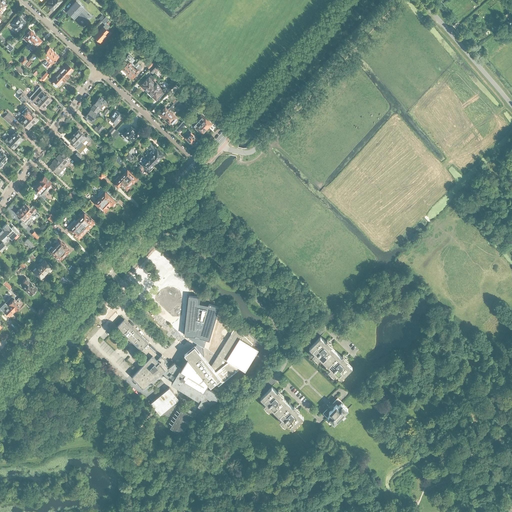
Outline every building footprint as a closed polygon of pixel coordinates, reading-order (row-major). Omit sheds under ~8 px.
[(55,7),(55,6),(57,7),(58,6),(58,5),(58,4),(58,3),(60,0),(50,0),(49,1),(50,2),(48,4),(49,5),(48,5),(49,6),(49,8),(51,8),(52,8),(53,9),(55,6),(55,7)] [(84,8),(76,1),(66,11),(74,18),(78,14),(87,22),(92,16),(83,8),(84,8)] [(15,19),(10,24),(11,25),(13,26),(17,30),(25,21),(19,16),(16,19),(15,19)] [(108,32),(106,29),(109,26),(106,22),(109,19),(106,16),(101,21),(105,24),(103,27),(94,36),(101,43),(104,39),(103,38),(108,32)] [(29,42),(36,35),(30,30),(23,37),(24,37),(22,39),(25,41),(26,40),(29,42)] [(32,50),(34,47),(35,47),(41,40),(36,35),(29,42),(32,45),(30,47),(32,50)] [(137,46),(134,44),(132,42),(127,47),(129,49),(129,50),(132,52),(137,46)] [(5,47),(10,52),(14,47),(9,43),(5,47)] [(46,60),(54,51),(49,47),(38,58),(40,60),(43,57),(46,60)] [(48,67),(50,64),(59,56),(54,51),(46,60),(48,63),(46,65),(48,67)] [(130,61),(132,58),(128,54),(123,59),(124,60),(120,64),(124,67),(122,68),(128,73),(133,67),(131,64),(132,63),(130,61)] [(150,69),(155,63),(152,60),(147,66),(150,69)] [(55,68),(58,70),(59,71),(67,78),(70,76),(68,75),(73,69),(67,63),(64,67),(63,66),(61,68),(58,65),(55,68)] [(159,67),(155,63),(149,70),(153,73),(159,67)] [(14,67),(21,73),(23,70),(17,64),(14,67)] [(128,73),(133,78),(135,75),(136,76),(138,73),(138,72),(140,70),(137,68),(136,69),(133,67),(128,73)] [(58,85),(63,80),(64,81),(67,78),(59,71),(55,75),(55,76),(52,80),(51,82),(53,84),(52,84),(55,87),(58,85)] [(42,82),(47,77),(48,76),(45,73),(41,78),(40,79),(42,82)] [(147,80),(144,83),(142,85),(143,86),(142,87),(147,92),(148,91),(149,92),(157,83),(154,80),(155,78),(151,75),(147,80)] [(153,97),(156,100),(164,91),(160,87),(161,86),(157,83),(149,92),(154,96),(153,97)] [(40,86),(34,92),(47,104),(50,101),(50,100),(51,99),(50,97),(46,93),(44,92),(45,91),(40,86)] [(20,95),(26,100),(28,98),(22,92),(20,95)] [(34,92),(29,97),(31,98),(30,99),(35,104),(36,103),(40,107),(42,108),(44,106),(45,107),(47,104),(34,92)] [(181,104),(186,98),(189,101),(193,97),(189,93),(185,97),(184,98),(184,97),(180,102),(181,104)] [(180,102),(184,97),(181,94),(176,100),(175,99),(173,101),(174,103),(168,109),(164,105),(161,109),(161,110),(162,111),(160,113),(160,114),(162,116),(165,118),(171,112),(176,106),(180,102)] [(23,103),(26,100),(20,95),(18,97),(23,103)] [(93,106),(99,110),(101,107),(101,108),(104,104),(105,105),(108,101),(100,96),(93,106)] [(186,108),(180,102),(176,106),(182,111),(186,108)] [(96,113),(99,110),(93,106),(86,117),(93,122),(96,119),(94,118),(97,114),(96,113)] [(32,113),(31,113),(29,110),(27,112),(28,113),(25,116),(33,124),(36,121),(35,120),(37,118),(35,117),(36,116),(32,113)] [(122,115),(116,110),(112,116),(113,117),(111,119),(116,123),(122,115)] [(6,115),(11,120),(14,118),(8,112),(6,115)] [(178,119),(176,117),(176,116),(171,112),(165,118),(167,120),(167,121),(169,123),(170,122),(170,123),(170,122),(173,124),(178,119)] [(212,124),(212,123),(206,117),(205,117),(202,114),(197,119),(199,120),(207,128),(210,126),(212,124)] [(30,127),(33,124),(25,116),(23,119),(21,118),(19,120),(22,123),(26,127),(26,126),(28,128),(30,126),(30,127)] [(205,131),(207,128),(199,120),(197,122),(196,122),(194,125),(202,133),(203,133),(205,131)] [(186,123),(184,121),(176,129),(178,131),(186,123)] [(101,124),(97,128),(96,126),(94,129),(99,133),(104,126),(101,124)] [(122,136),(127,141),(131,137),(132,138),(134,138),(136,136),(136,134),(135,133),(137,131),(131,126),(126,131),(124,129),(119,134),(121,137),(122,136)] [(74,134),(84,143),(87,140),(88,141),(91,138),(87,134),(86,136),(79,129),(74,134)] [(192,144),(193,143),(194,143),(195,142),(195,141),(197,138),(193,134),(194,134),(189,129),(184,135),(186,138),(185,138),(188,140),(192,144)] [(17,133),(15,131),(15,130),(13,133),(11,136),(19,143),(21,141),(21,140),(23,138),(21,136),(17,133)] [(19,143),(11,136),(8,133),(5,136),(6,136),(4,138),(7,141),(6,141),(8,143),(12,146),(14,148),(15,146),(16,146),(19,143)] [(79,147),(84,143),(74,134),(70,139),(75,144),(73,146),(76,148),(78,146),(79,147)] [(150,152),(152,154),(159,160),(164,154),(157,148),(151,142),(147,146),(152,150),(150,152)] [(128,158),(131,154),(135,150),(132,148),(125,156),(128,158)] [(3,153),(1,151),(0,150),(0,159),(4,163),(7,160),(8,158),(7,156),(3,152),(3,153)] [(65,166),(72,159),(64,151),(61,154),(60,154),(56,158),(65,166)] [(116,154),(113,157),(120,164),(123,160),(116,154)] [(154,165),(159,160),(152,154),(149,157),(147,154),(145,156),(154,165)] [(149,171),(154,165),(145,156),(144,156),(145,156),(144,156),(143,157),(142,157),(142,158),(141,159),(141,160),(144,162),(142,165),(149,171)] [(58,174),(65,166),(56,158),(52,162),(53,163),(50,166),(58,174)] [(123,175),(131,183),(133,181),(134,182),(137,178),(128,169),(123,175)] [(108,175),(102,170),(96,176),(101,181),(102,180),(104,178),(104,179),(105,178),(105,177),(106,176),(107,176),(108,175)] [(123,175),(117,170),(115,172),(119,175),(116,178),(117,180),(115,183),(118,186),(121,184),(127,189),(130,185),(131,183),(123,175)] [(44,175),(39,180),(40,181),(48,189),(51,186),(53,188),(55,186),(51,182),(44,175)] [(36,190),(34,192),(37,195),(38,195),(38,196),(43,201),(46,197),(43,194),(48,189),(40,181),(34,187),(36,190)] [(112,204),(113,205),(115,202),(115,201),(105,192),(100,197),(109,205),(111,204),(112,204)] [(108,207),(109,205),(100,197),(95,202),(104,211),(105,211),(106,211),(109,208),(108,208),(108,207)] [(32,205),(30,208),(25,203),(21,207),(29,216),(31,218),(34,215),(36,217),(39,214),(35,210),(36,209),(34,206),(33,206),(32,205)] [(27,218),(29,216),(21,207),(16,212),(25,221),(27,219),(27,218)] [(80,218),(89,227),(94,222),(85,213),(80,218)] [(84,232),(89,227),(80,218),(76,223),(74,220),(72,221),(75,224),(84,232)] [(50,224),(51,224),(55,228),(59,224),(55,219),(50,224)] [(1,228),(10,237),(15,232),(6,223),(1,228)] [(79,238),(84,232),(75,224),(70,229),(79,238)] [(1,228),(0,229),(0,237),(7,244),(12,239),(10,237),(1,228)] [(24,241),(30,248),(33,245),(28,239),(24,241)] [(60,241),(55,246),(65,254),(68,251),(67,250),(69,249),(60,241)] [(48,249),(50,251),(54,254),(53,255),(55,257),(56,256),(59,259),(61,257),(61,258),(65,254),(55,246),(53,248),(51,246),(48,249)] [(39,265),(46,272),(49,269),(50,270),(53,267),(44,259),(39,265)] [(20,265),(13,272),(16,274),(17,273),(18,274),(21,271),(21,270),(23,268),(20,265)] [(43,275),(46,272),(39,265),(33,271),(42,279),(44,276),(43,275)] [(37,288),(28,280),(27,279),(23,283),(24,284),(23,285),(23,286),(23,287),(23,288),(30,295),(31,294),(33,294),(34,293),(34,291),(37,288)] [(10,289),(12,287),(6,281),(3,283),(10,289)] [(124,319),(117,327),(118,327),(142,350),(150,358),(140,369),(132,376),(134,378),(137,381),(138,382),(139,383),(139,384),(143,388),(160,374),(163,372),(165,374),(167,376),(168,377),(169,378),(171,379),(173,380),(172,382),(199,399),(192,411),(181,404),(168,425),(168,426),(170,427),(182,434),(193,416),(195,417),(197,414),(194,412),(198,406),(203,411),(204,411),(220,397),(218,394),(214,391),(210,389),(208,387),(207,386),(209,383),(211,386),(216,382),(218,385),(240,368),(245,371),(258,350),(252,345),(253,343),(235,326),(217,356),(211,366),(204,357),(203,347),(204,347),(207,339),(210,340),(219,307),(209,304),(209,305),(199,303),(200,296),(189,295),(184,335),(189,336),(188,338),(197,343),(195,346),(195,345),(185,354),(188,358),(181,368),(174,362),(173,363),(169,367),(164,362),(167,360),(165,358),(163,356),(162,354),(160,357),(146,344),(149,342),(124,319)] [(14,298),(12,296),(6,302),(15,310),(21,305),(14,298)] [(6,302),(6,301),(0,307),(0,308),(5,313),(6,313),(9,316),(10,315),(10,316),(13,314),(12,313),(15,310),(15,311),(15,310),(6,302)] [(155,335),(153,337),(165,348),(167,347),(155,335)] [(333,345),(329,342),(327,340),(326,341),(321,336),(309,348),(315,353),(313,355),(318,360),(320,358),(325,363),(337,352),(331,346),(333,345)] [(349,360),(345,357),(343,355),(342,357),(337,352),(325,363),(331,368),(328,371),(334,376),(336,373),(341,379),(353,367),(347,362),(349,360)] [(277,413),(288,402),(283,397),(284,395),(279,390),(277,392),(272,386),(261,398),(266,403),(264,405),(269,411),(271,408),(277,413)] [(343,402),(338,398),(333,403),(344,414),(348,409),(342,403),(343,402)] [(288,402),(277,413),(282,418),(280,421),(285,426),(287,423),(293,429),(304,417),(299,412),(300,411),(295,405),(293,407),(288,402)] [(339,418),(344,414),(333,403),(328,408),(339,418)] [(335,423),(339,418),(328,408),(323,413),(328,417),(335,423)]
